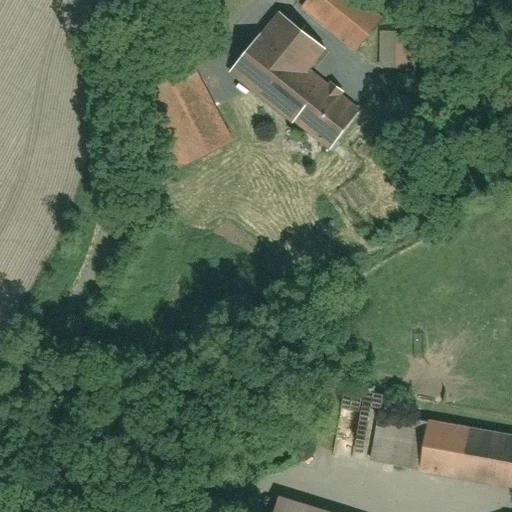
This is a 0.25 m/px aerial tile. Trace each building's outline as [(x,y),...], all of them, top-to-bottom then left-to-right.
[(378,14),(361,0),(306,0),(301,6),(351,47),(378,14)] [(286,46),(266,30),(233,69),(325,145),(358,106),(311,67),(325,51),(299,30),(286,46)] [(411,30),(385,31),(386,67),(412,66),(411,30)] [(228,142),(191,66),(142,90),(179,166),(228,142)] [(376,463),(429,472),(438,425),(385,416),(376,463)] [(429,472),(511,487),(511,439),(438,425),(429,472)] [(287,511),(331,511),(290,501),(287,511)]
